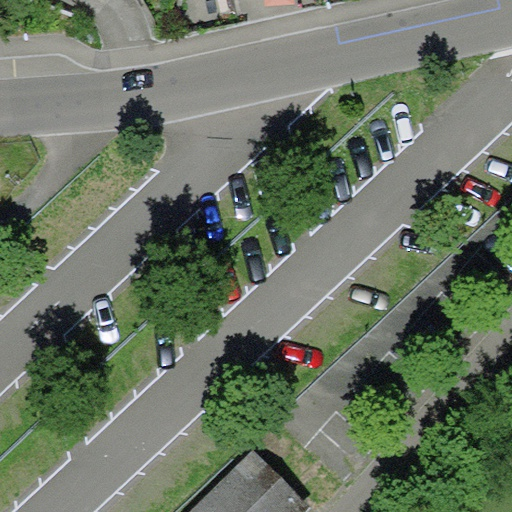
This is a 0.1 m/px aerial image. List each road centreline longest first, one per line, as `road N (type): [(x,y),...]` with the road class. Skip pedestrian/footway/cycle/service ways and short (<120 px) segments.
road 1 (residential): [(0,111),(119,102),(286,74),(511,25)]
road 2 (track): [(0,221),(119,102)]
